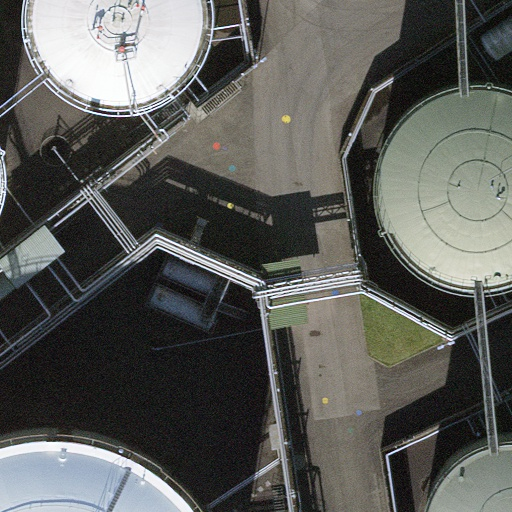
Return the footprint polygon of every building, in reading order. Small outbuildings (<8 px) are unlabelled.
[(24,0),(24,7),(28,36),(42,61),(62,81),(88,94),(117,99),(145,94),(171,81),(191,61),(205,33),(209,1),(208,0),(24,0)] [(511,94),(491,90),(460,91),(431,103),(407,123),(390,152),(383,185),(388,218),(404,247),(429,269),(459,282),(493,284),(511,278),(511,94)] [(8,150),(0,127),(0,208),(9,180),(8,150)] [(255,275),(254,254),(282,253),(277,163),(207,167),(210,229),(192,231),(194,279),(255,275)] [(216,511),(216,510),(180,463),(131,430),(73,414),(14,417),(0,422),(0,511),(216,511)] [(511,511),(511,423),(486,428),(460,441),(439,462),(426,488),(422,511),(511,511)]
